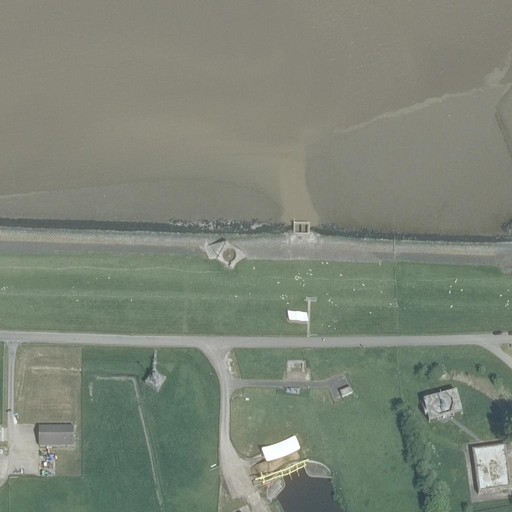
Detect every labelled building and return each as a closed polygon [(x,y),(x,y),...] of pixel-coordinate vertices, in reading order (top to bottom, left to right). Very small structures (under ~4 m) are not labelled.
[(232,269),(242,254),(227,245),(217,260),(232,269)] [(287,323),(307,323),(307,312),(287,312),(287,323)] [(164,378),(151,370),(144,384),(157,391),(164,378)] [(352,394),(350,389),(340,393),(342,398),(352,394)] [(457,395),(424,403),(429,424),(462,415),(457,395)] [(39,447),(72,448),(73,428),(39,428),(39,447)] [(295,439),(294,438),(293,439),(265,450),(263,451),(262,452),(262,453),(266,464),(267,464),(267,465),(268,465),(300,452),(300,451),(300,450),(296,439),(295,439)] [(474,464),(470,464),(472,481),(477,480),(479,495),(511,490),(511,489),(506,447),(473,452),(474,464)]
